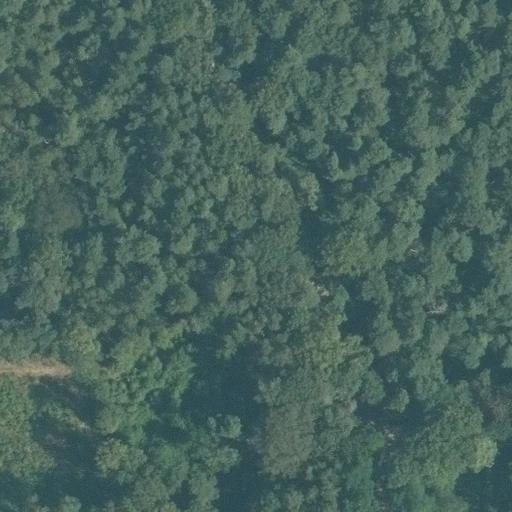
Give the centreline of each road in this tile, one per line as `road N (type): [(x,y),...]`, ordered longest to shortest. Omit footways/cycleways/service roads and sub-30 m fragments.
road 1 (track): [(338,346),(192,0)]
road 2 (track): [(374,454),(511,401)]
